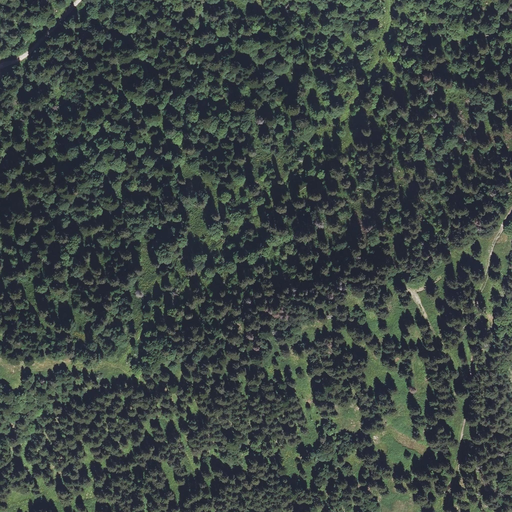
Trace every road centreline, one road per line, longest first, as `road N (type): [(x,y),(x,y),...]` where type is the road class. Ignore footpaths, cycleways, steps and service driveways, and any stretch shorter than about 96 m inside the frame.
road 1 (track): [(388,0),(381,50),(330,137),(154,317),(118,365)]
road 2 (track): [(440,511),(463,455),(471,339),(486,283)]
